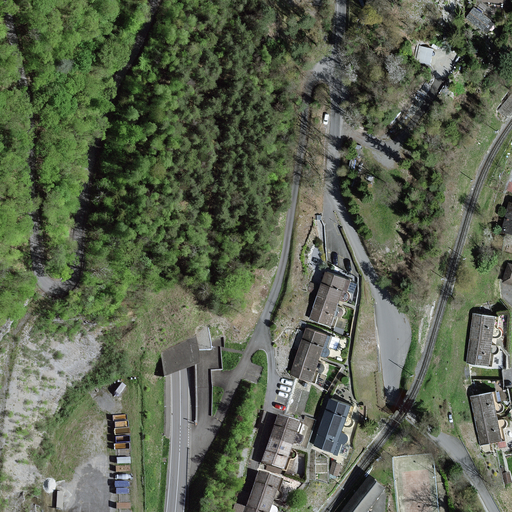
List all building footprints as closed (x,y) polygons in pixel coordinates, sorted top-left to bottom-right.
[(490,20),(475,8),(468,17),(483,29),(490,20)] [(432,49),(418,47),(415,63),(429,65),(432,49)] [(511,202),(510,202),(503,231),(511,233),(511,202)] [(511,265),(507,264),(502,281),(511,284),(511,265)] [(349,281),(326,273),(311,319),(334,326),(349,281)] [(311,280),(310,290),(318,291),(319,281),(311,280)] [(498,318),(474,315),(468,362),(491,365),(494,344),(495,340),(498,318)] [(329,337),(306,329),(289,375),(311,383),(329,337)] [(493,393),(472,397),(480,444),(501,440),(497,419),(497,415),(493,393)] [(353,406),(331,398),(313,445),(335,453),(353,406)] [(301,422),(279,415),(263,461),(285,469),(301,422)] [(270,511),(282,478),(259,471),(245,511),(270,511)] [(363,511),(384,486),(370,475),(342,511),(363,511)]
